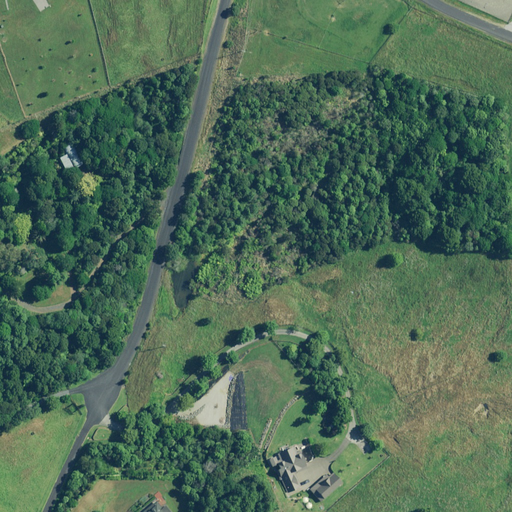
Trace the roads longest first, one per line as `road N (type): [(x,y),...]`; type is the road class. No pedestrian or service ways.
road 1 (unclassified): [(92,414),(117,379),(146,307),(223,0)]
road 2 (unknown): [(89,422),(125,435),(149,429),(231,353),(280,335),(322,353),(346,402),(346,438)]
road 3 (unknown): [(123,363),(0,431)]
